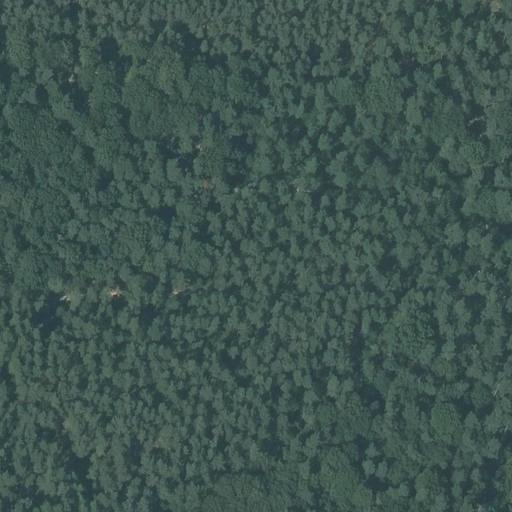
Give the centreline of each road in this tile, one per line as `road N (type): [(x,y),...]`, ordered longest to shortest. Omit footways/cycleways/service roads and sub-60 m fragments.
road 1 (track): [(0,34),(511,124)]
road 2 (track): [(0,300),(272,292),(511,270)]
